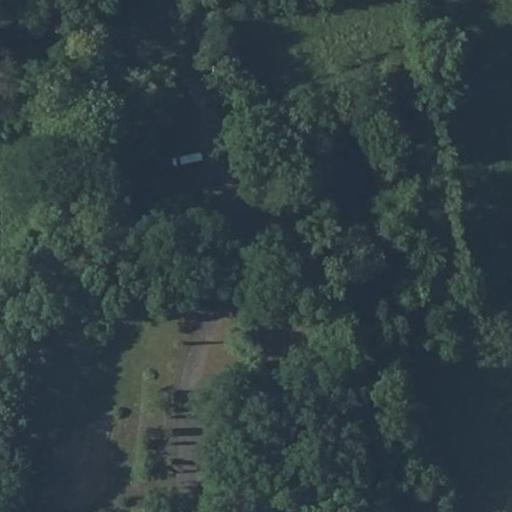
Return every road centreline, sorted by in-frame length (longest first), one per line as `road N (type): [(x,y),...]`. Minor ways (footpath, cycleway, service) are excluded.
road 1 (residential): [(191,75),(348,306),(354,345),(346,511)]
road 2 (track): [(0,327),(12,292),(55,259),(165,216),(244,156)]
